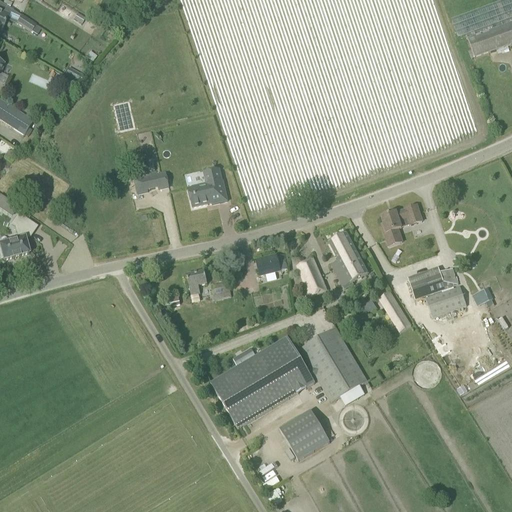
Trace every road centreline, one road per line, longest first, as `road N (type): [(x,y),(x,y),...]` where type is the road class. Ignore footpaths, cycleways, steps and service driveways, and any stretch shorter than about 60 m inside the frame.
road 1 (unclassified): [(115,266),(350,208),(511,144)]
road 2 (unclassified): [(261,511),(115,266)]
